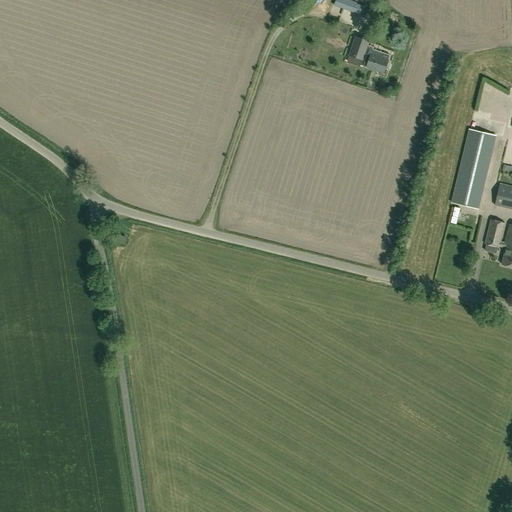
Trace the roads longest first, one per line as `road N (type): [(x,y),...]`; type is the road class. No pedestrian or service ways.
road 1 (unclassified): [(511,307),(94,201)]
road 2 (unclassified): [(144,511),(94,201)]
road 3 (unclassified): [(94,201),(67,168),(0,121)]
